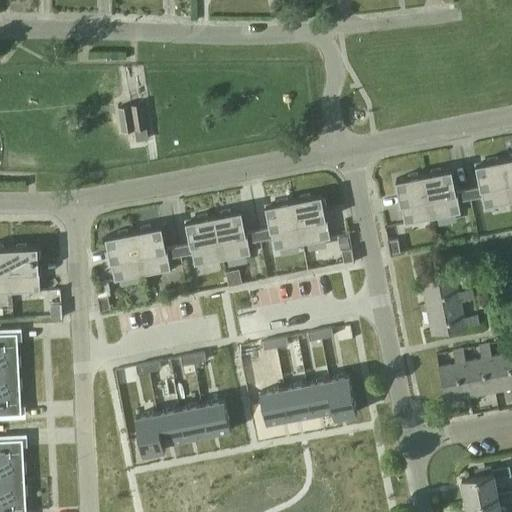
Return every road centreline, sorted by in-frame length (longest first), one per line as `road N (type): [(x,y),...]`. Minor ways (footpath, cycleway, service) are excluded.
road 1 (residential): [(0,27),(320,30)]
road 2 (residential): [(410,439),(352,148)]
road 3 (residential): [(73,203),(341,151)]
road 4 (residential): [(137,511),(109,373),(82,363)]
road 5 (residential): [(352,148),(511,118)]
road 6 (residential): [(82,363),(73,203)]
road 7 (residential): [(89,511),(82,363)]
road 8 (residential): [(320,30),(457,14)]
road 9 (residential): [(341,151),(333,68),(320,30)]
